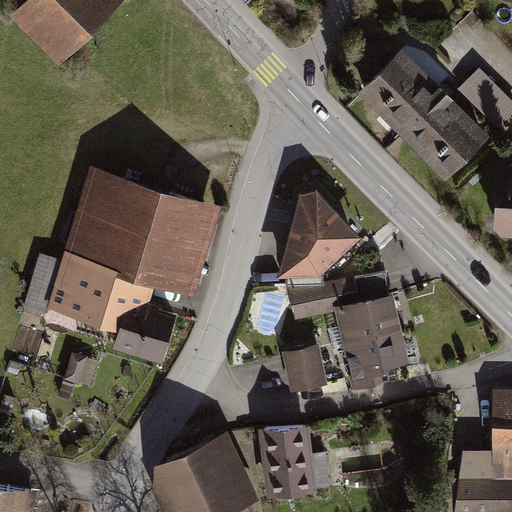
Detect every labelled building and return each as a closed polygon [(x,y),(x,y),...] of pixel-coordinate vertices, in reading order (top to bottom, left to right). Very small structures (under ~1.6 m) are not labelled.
[(24,0),(7,16),(53,65),(121,0),(24,0)] [(363,91),(439,173),(480,134),(404,53),(363,91)] [(511,237),(511,164),(499,164),(496,237),(511,237)] [(56,300),(127,319),(137,282),(185,295),(211,198),(92,166),(56,300)] [(355,234),(314,187),(294,190),(274,272),(317,272),(355,234)] [(56,281),(60,250),(41,247),(37,279),(56,281)] [(386,267),(288,289),(294,316),(334,307),(338,327),(396,314),(386,267)] [(396,314),(338,327),(344,351),(401,338),(396,314)] [(401,338),(344,351),(349,376),(407,364),(401,338)] [(316,343),(281,348),(286,383),(320,379),(316,343)] [(70,371),(94,377),(99,355),(75,349),(70,371)] [(511,387),(493,387),(492,476),(511,476),(511,387)] [(255,426),(261,498),(316,493),(309,421),(255,426)] [(158,459),(152,482),(163,511),(226,511),(257,501),(231,432),(158,459)] [(511,511),(511,483),(454,481),(452,511),(511,511)] [(0,511),(25,511),(29,489),(0,484),(0,511)]
